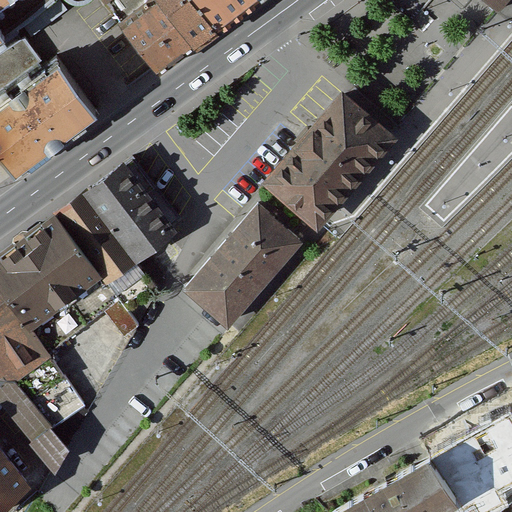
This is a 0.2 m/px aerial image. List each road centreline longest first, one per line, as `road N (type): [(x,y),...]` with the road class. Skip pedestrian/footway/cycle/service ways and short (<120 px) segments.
road 1 (tertiary): [(0,217),(295,0)]
road 2 (residential): [(272,511),(511,369)]
